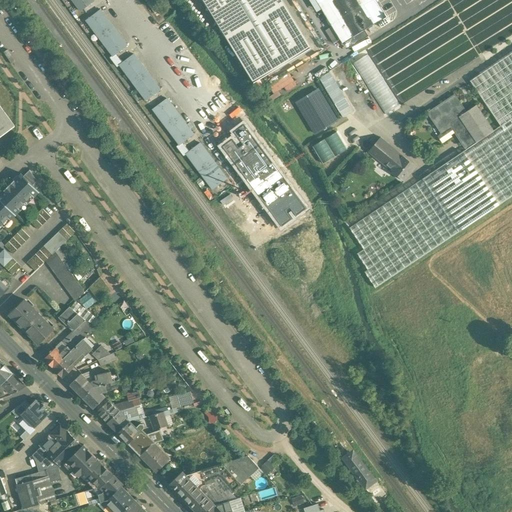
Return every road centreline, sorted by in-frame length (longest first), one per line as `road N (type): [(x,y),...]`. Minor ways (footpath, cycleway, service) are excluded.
road 1 (residential): [(0,334),(172,511)]
road 2 (residential): [(0,23),(70,125),(0,177)]
road 3 (residential): [(121,0),(205,119)]
